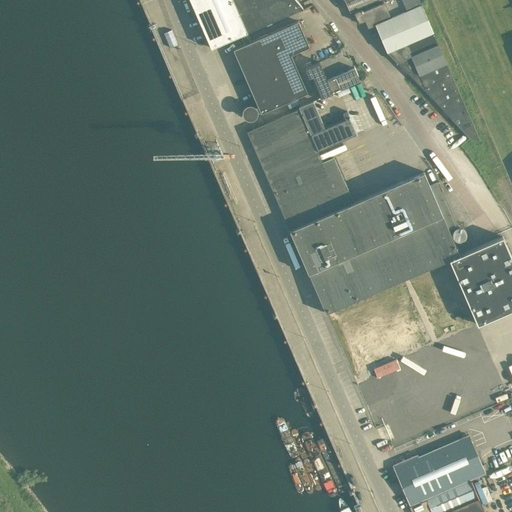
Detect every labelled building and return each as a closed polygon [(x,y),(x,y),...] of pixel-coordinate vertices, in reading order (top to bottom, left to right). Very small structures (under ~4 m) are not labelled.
[(232,0),(190,0),(211,48),(247,32),(232,0)] [(232,0),(247,32),(302,8),(295,0),(232,0)] [(377,0),(344,0),(349,12),(377,0)] [(376,24),(387,50),(433,31),(421,3),(419,0),(387,0),(388,0),(363,11),(362,9),(354,13),(358,22),(365,20),(368,27),(376,24)] [(233,49),(257,106),(254,108),(252,107),(249,106),(247,107),(245,108),(244,110),(243,113),(244,115),(245,117),(247,118),(250,119),(252,118),(254,117),(255,115),(256,112),(260,111),(260,113),(307,92),(291,54),(309,46),(298,21),(233,49)] [(446,63),(433,31),(387,50),(388,52),(387,52),(397,62),(470,139),(479,140),(446,63)] [(319,62),(305,68),(318,99),(322,97),(360,81),(354,68),(327,80),(319,62)] [(247,132),(270,184),(305,265),(309,274),(325,313),(449,259),(459,255),(448,230),(429,185),(423,172),(354,202),(333,156),(322,161),(317,151),(357,133),(347,111),(342,113),(345,119),(324,128),(313,100),(298,107),(299,109),(265,124),(247,132)] [(457,226),(444,195),(438,181),(429,185),(448,230),(457,226)] [(459,255),(449,259),(477,325),(511,309),(511,258),(502,236),(459,255)] [(296,388),(312,425),(319,422),(303,385),(296,388)] [(312,436),(340,502),(352,497),(324,431),(312,436)] [(417,455),(393,465),(410,504),(484,473),(468,435),(417,457),(417,455)] [(410,506),(412,511),(484,511),(471,480),(410,506)]
